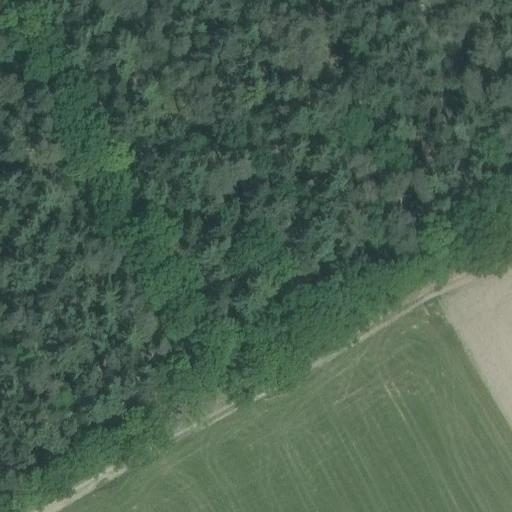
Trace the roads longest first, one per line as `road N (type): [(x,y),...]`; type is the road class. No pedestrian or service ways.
road 1 (track): [(51,511),(234,401),(511,250)]
road 2 (track): [(234,401),(121,229),(0,7)]
